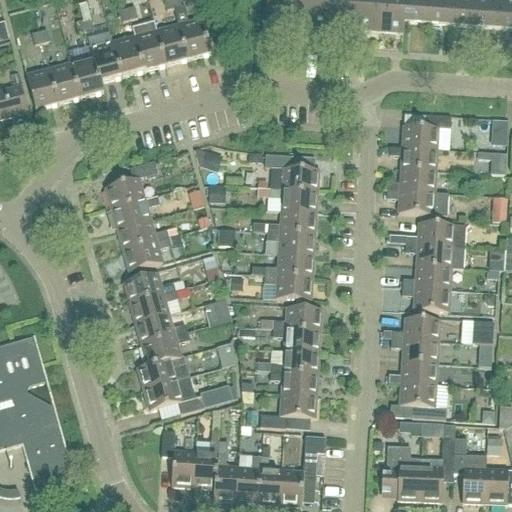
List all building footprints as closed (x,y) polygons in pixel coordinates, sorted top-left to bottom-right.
[(178,0),(173,0),(170,1),(173,13),(181,10),(178,0)] [(265,0),(264,27),(288,29),(289,0),(265,0)] [(289,0),(288,29),(311,31),(312,0),(289,0)] [(312,0),(311,31),(333,32),(335,0),(325,0),(326,0),(319,0),(312,0)] [(335,0),(333,32),(356,34),(358,3),(345,2),(344,0),(335,0)] [(356,34),(379,35),(381,0),(371,0),(371,4),(358,3),(356,34)] [(381,0),(379,35),(403,37),(403,26),(402,26),(404,6),(402,6),(390,5),(390,0),(381,0)] [(402,0),(402,6),(404,6),(402,26),(403,26),(425,28),(427,0),(402,0)] [(427,0),(425,28),(448,29),(449,0),(427,0)] [(449,0),(448,29),(471,31),(472,0),(449,0)] [(482,0),(472,0),(471,31),(493,33),(495,2),(482,1),(482,0)] [(511,0),(508,0),(509,3),(495,2),(493,33),(511,34),(511,0)] [(173,13),(170,1),(163,3),(166,15),(173,13)] [(134,11),(127,13),(129,24),(137,22),(134,11)] [(129,24),(127,13),(119,15),(122,26),(129,24)] [(90,23),(82,25),(85,36),(93,34),(90,23)] [(201,23),(178,29),(187,64),(210,58),(201,23)] [(85,36),(82,25),(75,27),(78,38),(85,36)] [(178,29),(156,34),(166,70),(187,64),(178,29)] [(46,34),(38,36),(41,48),(49,46),(46,34)] [(156,34),(135,40),(144,76),(166,70),(156,34)] [(41,48),(38,36),(31,38),(34,50),(41,48)] [(135,40),(113,46),(123,81),(144,76),(135,40)] [(88,53),(91,62),(92,62),(99,88),(100,87),(123,81),(113,46),(88,53)] [(92,62),(91,62),(70,67),(79,103),(103,97),(100,87),(99,88),(92,62)] [(70,67),(48,73),(58,109),(79,103),(70,67)] [(58,109),(48,73),(25,79),(34,115),(58,109)] [(0,123),(26,117),(20,90),(0,95),(0,123)] [(424,132),(402,130),(401,152),(401,153),(403,153),(421,154),(436,155),(437,133),(449,133),(450,122),(450,121),(424,120),(424,121),(424,132)] [(388,160),(401,161),(400,174),(435,176),(436,155),(421,154),(403,153),(401,153),(401,152),(388,152),(388,160)] [(290,161),(264,159),(264,171),(283,173),(282,195),(316,197),(318,175),(289,173),(290,161)] [(104,192),(110,214),(144,205),(144,204),(138,183),(157,178),(153,166),(129,173),(132,185),(104,192)] [(386,187),(386,195),(433,198),(433,197),(435,176),(400,174),(399,187),(386,187)] [(281,203),(280,216),(315,218),(316,197),(269,194),(268,202),(281,203)] [(433,198),(386,195),(385,203),(398,204),(397,218),(447,221),(448,198),(433,197),(433,198)] [(511,199),(498,199),(498,223),(511,222),(511,199)] [(110,214),(116,235),(150,225),(146,213),(158,209),(156,201),(144,204),(144,205),(110,214)] [(267,229),(266,237),(314,240),(315,218),(280,216),(280,229),(267,229)] [(116,235),(122,255),(168,243),(166,235),(153,238),(150,225),(116,235)] [(404,241),(404,249),(465,253),(467,231),(418,227),(417,241),(404,241)] [(279,246),(278,259),(312,262),(314,240),(266,237),(266,245),(279,246)] [(388,248),(404,249),(404,241),(388,240),(388,248)] [(168,243),(122,255),(128,277),(162,268),(158,254),(170,251),(168,243)] [(416,258),(415,271),(450,274),(464,275),(465,253),(404,249),(403,257),(416,258)] [(264,272),(264,280),(311,283),(312,262),(278,259),(277,273),(264,272)] [(402,284),(401,292),(449,295),(450,274),(415,271),(414,285),(402,284)] [(123,287),(129,309),(175,296),(172,287),(160,291),(156,277),(123,287)] [(311,283),(264,280),(263,288),(276,289),(275,303),(310,305),(311,283)] [(449,295),(401,292),(401,300),(413,301),(412,315),(447,317),(449,295)] [(129,309),(135,329),(168,320),(164,307),(177,303),(175,296),(129,309)] [(272,325),(272,334),(319,337),(321,314),(286,312),(285,326),(272,325)] [(135,329),(140,350),(186,337),(184,329),(171,333),(168,320),(135,329)] [(390,336),(390,344),(437,347),(439,325),(404,323),(403,337),(390,336)] [(474,349),(491,350),(493,327),(475,326),(474,349)] [(284,343),(283,356),(318,358),(319,337),(272,334),(271,342),(284,343)] [(140,350),(146,370),(146,371),(180,362),(180,361),(176,349),(188,345),(186,337),(140,350)] [(0,454),(22,449),(36,498),(73,488),(52,413),(25,398),(28,392),(45,387),(32,343),(0,351),(0,454)] [(402,353),(401,367),(436,369),(437,347),(390,344),(389,353),(402,353)] [(269,368),(269,377),(316,380),(318,358),(283,356),(282,369),(269,368)] [(136,373),(143,394),(176,385),(176,386),(189,382),(183,360),(180,361),(180,362),(146,371),(146,370),(136,373)] [(387,388),(400,388),(435,390),(436,369),(401,367),(401,380),(388,379),(387,388)] [(281,386),(280,399),(315,401),(316,380),(269,377),(268,385),(281,386)] [(176,385),(143,394),(149,416),(176,408),(179,420),(204,413),(201,401),(195,402),(189,382),(176,386),(176,385)] [(400,388),(399,411),(420,412),(419,424),(445,425),(445,413),(433,412),(435,390),(400,388)] [(315,401),(280,399),(279,421),(260,420),(259,432),(284,434),(285,422),(314,424),(315,401)] [(452,478),(452,469),(453,443),(454,443),(454,432),(443,431),(443,443),(441,443),(440,464),(440,468),(442,468),(442,478),(452,478)] [(296,445),(296,436),(276,435),(275,444),(296,445)] [(170,491),(192,492),(195,458),(173,456),(174,437),(162,436),(160,461),(172,462),(170,491)] [(453,443),(452,469),(464,469),(465,444),(454,443),(453,443)] [(192,492),(213,494),(214,494),(217,446),(209,446),(208,459),(195,458),(192,492)] [(212,506),(235,507),(238,473),(225,472),(226,447),(217,446),(214,494),(213,494),(212,506)] [(386,451),(385,475),(381,474),(380,503),(396,504),(396,506),(419,506),(421,464),(408,463),(408,452),(386,451)] [(280,476),(278,510),(300,511),(302,483),(314,484),(316,458),(303,458),(302,477),(280,476)] [(235,507),(256,509),(259,461),(251,461),(250,473),(238,473),(235,507)] [(256,509),(278,510),(280,476),(267,475),(268,462),(259,461),(256,509)] [(421,464),(419,506),(441,507),(442,488),(442,478),(442,468),(440,468),(440,464),(421,464)] [(452,478),(462,479),(461,508),(483,509),(485,474),(464,473),(464,469),(452,469),(452,478)] [(483,509),(511,509),(511,475),(485,474),(483,509)]
